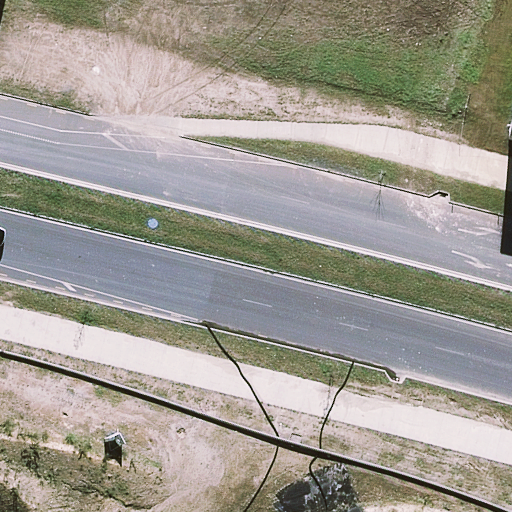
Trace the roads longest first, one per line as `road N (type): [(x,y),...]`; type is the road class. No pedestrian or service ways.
road 1 (tertiary): [(511,355),(0,234)]
road 2 (tertiary): [(0,124),(511,242)]
